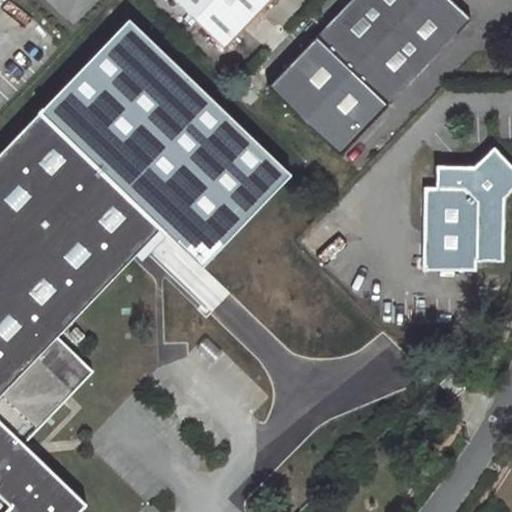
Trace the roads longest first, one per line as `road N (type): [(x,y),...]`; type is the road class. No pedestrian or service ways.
road 1 (unknown): [(203,492),(241,457),(247,435),(187,362),(170,240)]
road 2 (unclassified): [(438,511),(511,398)]
